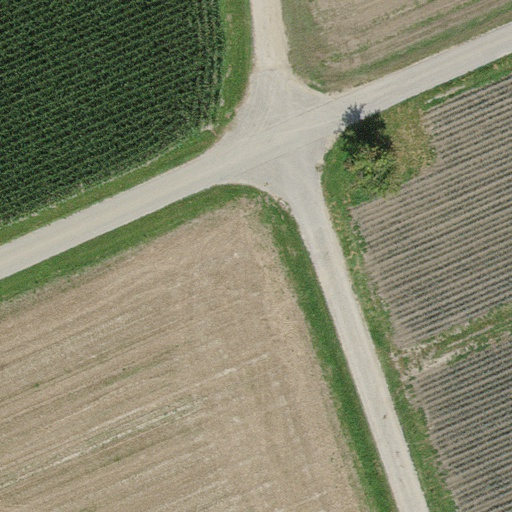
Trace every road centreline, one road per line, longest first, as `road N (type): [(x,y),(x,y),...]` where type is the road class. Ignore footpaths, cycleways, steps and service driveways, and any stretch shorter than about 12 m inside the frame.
road 1 (track): [(511,42),(0,265)]
road 2 (track): [(411,511),(279,143),(261,0)]
